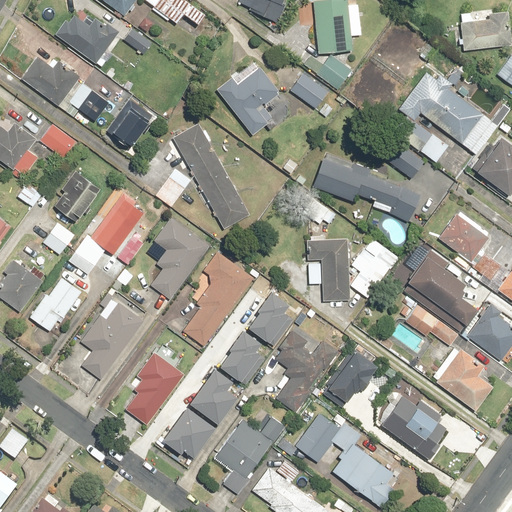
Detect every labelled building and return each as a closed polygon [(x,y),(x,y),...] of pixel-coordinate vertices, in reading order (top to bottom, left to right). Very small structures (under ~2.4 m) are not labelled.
[(101,0),(125,16),(136,0),(101,0)] [(204,15),(184,0),(145,0),(155,7),(152,10),(167,21),(169,19),(174,23),(182,12),(197,24),(204,15)] [(243,0),(242,2),(275,17),(282,0),(243,0)] [(346,0),(311,0),(318,54),(352,50),(346,0)] [(490,10),(461,12),(463,36),(456,37),(457,45),(460,45),(461,51),(511,46),(511,33),(510,12),(491,13),(490,10)] [(65,20),(54,35),(95,64),(118,31),(106,23),(104,25),(94,18),(89,25),(74,15),(68,23),(65,20)] [(154,23),(145,16),(138,25),(147,32),(154,23)] [(140,53),(143,55),(151,43),(131,29),(123,40),(137,51),(136,52),(139,54),(140,53)] [(351,69),(329,54),(315,74),(337,89),(351,69)] [(511,55),(510,55),(496,73),(511,86),(511,55)] [(37,57),(20,79),(57,106),(80,76),(58,60),(52,68),(37,57)] [(232,77),(215,90),(251,135),(266,123),(255,109),(262,103),(264,105),(279,93),(256,64),(235,81),(232,77)] [(328,91),(303,72),(288,91),(314,110),(315,109),(325,117),(333,106),(323,98),(328,91)] [(483,113),(426,73),(399,110),(414,121),(419,113),(461,143),(483,113)] [(83,83),(68,102),(71,104),(66,110),(73,116),(78,110),(94,123),(109,105),(83,83)] [(111,134),(112,132),(130,146),(147,124),(128,110),(123,117),(122,115),(116,122),(114,120),(105,130),(111,134)] [(407,117),(393,134),(434,166),(447,148),(407,117)] [(0,160),(12,169),(35,138),(14,122),(7,131),(0,126),(0,160)] [(197,123),(172,137),(223,228),(248,214),(197,123)] [(75,140),(52,124),(39,141),(62,158),(75,140)] [(511,142),(500,133),(471,169),(505,196),(511,187),(511,142)] [(399,144),(386,161),(410,180),(423,163),(399,144)] [(384,175),(325,153),(311,188),(355,205),(357,199),(409,218),(418,195),(382,181),(384,175)] [(190,181),(174,169),(154,196),(170,208),(190,181)] [(100,188),(75,170),(61,190),(64,192),(53,207),(75,223),(100,188)] [(42,193),(25,182),(15,197),(32,208),(42,193)] [(123,192),(90,238),(113,255),(143,212),(132,205),(135,201),(123,192)] [(335,213),(311,197),(300,213),(318,225),(323,218),(329,222),(335,213)] [(488,238),(456,214),(438,238),(470,262),(488,238)] [(0,241),(12,227),(0,217),(0,241)] [(208,246),(170,218),(153,241),(166,251),(156,264),(162,269),(150,285),(168,299),(208,246)] [(73,234),(57,223),(43,243),(59,254),(73,234)] [(134,231),(131,235),(116,257),(128,265),(143,242),(139,239),(141,236),(134,231)] [(399,257),(373,236),(350,265),(359,272),(349,284),(367,298),(399,257)] [(416,237),(388,277),(459,329),(477,305),(459,292),(462,288),(460,287),(465,280),(444,265),(448,260),(416,237)] [(347,238),(306,239),(306,260),(320,260),(321,301),(349,300),(347,238)] [(253,278),(216,251),(202,271),(208,275),(209,284),(195,304),(199,307),(182,331),(203,346),(253,278)] [(42,281),(12,260),(3,272),(7,274),(0,283),(0,298),(19,312),(42,281)] [(511,268),(496,289),(511,300),(511,268)] [(44,293),(28,317),(49,331),(59,317),(61,319),(80,292),(60,278),(47,296),(44,293)] [(288,303),(270,290),(246,323),(273,343),(294,314),(284,308),(288,303)] [(101,380),(143,321),(117,302),(106,318),(99,314),(80,341),(92,349),(80,366),(101,380)] [(490,302),(465,336),(500,361),(511,344),(511,325),(498,316),(501,311),(490,302)] [(431,331),(448,345),(457,334),(417,303),(404,320),(426,337),(431,331)] [(260,342),(242,329),(218,362),(245,382),(266,353),(257,347),(260,342)] [(308,341),(291,330),(278,348),(281,350),(275,360),(287,368),(283,374),(289,378),(275,398),(295,412),(337,351),(321,339),(312,352),(304,347),(308,341)] [(328,385),(322,394),(341,408),(352,393),(353,394),(358,388),(360,390),(377,367),(351,348),(326,383),(328,385)] [(460,349),(435,382),(475,411),(493,387),(478,376),(484,367),(460,349)] [(183,374),(153,352),(136,376),(141,379),(132,390),(136,393),(124,409),(145,425),(183,374)] [(232,379),(214,366),(190,399),(217,418),(238,390),(228,383),(232,379)] [(401,395),(379,425),(428,460),(439,446),(435,443),(446,428),(436,421),(440,415),(419,400),(415,406),(401,395)] [(187,404),(163,437),(180,450),(184,445),(193,452),(214,424),(187,404)] [(319,413),(294,446),(317,464),(332,444),(342,450),(336,457),(340,460),(331,471),(379,507),(393,488),(386,483),(393,474),(354,445),(361,435),(343,422),(338,428),(319,413)] [(239,417),(212,458),(232,471),(223,484),(239,495),(284,426),(270,417),(261,431),(239,417)] [(6,439),(0,445),(0,449),(13,460),(21,451),(6,439)] [(331,511),(269,467),(251,491),(271,505),(269,507),(275,511),(331,511)] [(0,508),(16,486),(0,474),(0,508)] [(350,511),(353,509),(339,497),(333,504),(343,511),(350,511)] [(59,511),(57,511),(41,500),(31,511),(65,511),(61,509),(59,511)]
